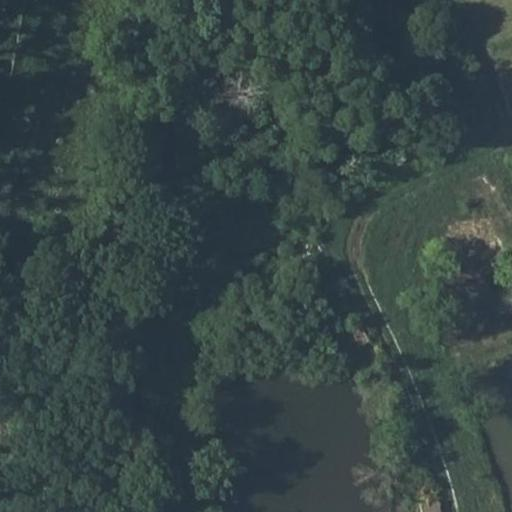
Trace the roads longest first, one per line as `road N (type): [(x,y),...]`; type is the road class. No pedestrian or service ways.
road 1 (track): [(511,127),(489,149),(373,194),(345,228),(344,248),(437,457),(450,511)]
road 2 (track): [(459,0),(511,125)]
